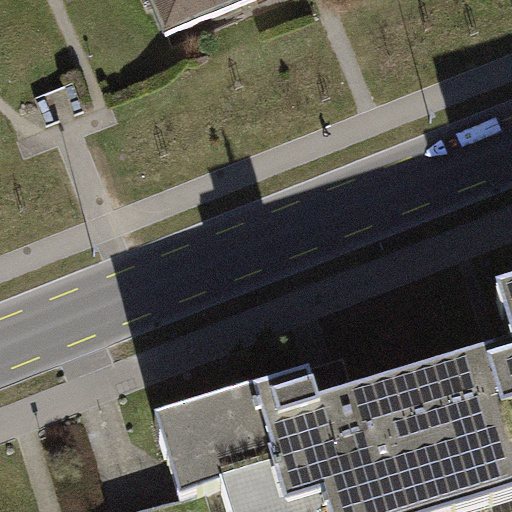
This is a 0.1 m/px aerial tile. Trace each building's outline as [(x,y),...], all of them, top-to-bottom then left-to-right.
[(151,0),(167,37),(256,0),(151,0)] [(511,293),(497,298),(509,338),(511,336),(511,293)] [(511,336),(509,338),(511,349),(511,366),(340,418),(321,424),(308,382),(298,385),(261,396),(260,393),(155,424),(168,467),(170,466),(181,503),(207,495),(207,497),(221,493),(227,511),(420,511),(511,484),(511,336)] [(511,366),(511,351),(355,400),(344,362),(295,377),(298,385),(308,382),(321,424),(340,418),(511,366)] [(481,511),(511,503),(511,484),(420,511),(481,511)] [(220,511),(217,497),(148,511),(220,511)]
